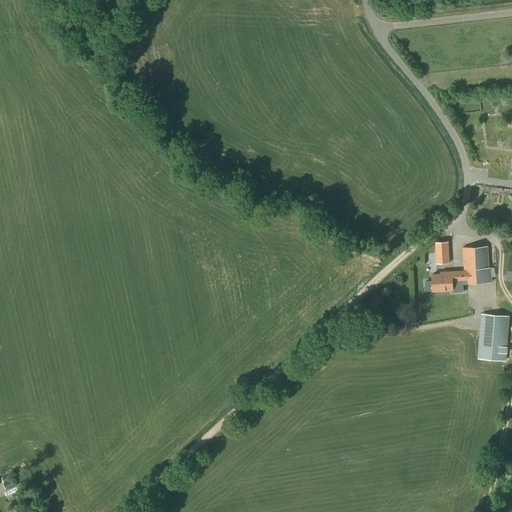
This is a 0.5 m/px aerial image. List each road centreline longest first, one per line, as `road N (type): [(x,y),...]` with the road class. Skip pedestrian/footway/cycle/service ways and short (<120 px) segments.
road 1 (track): [(123,511),(414,245),(453,223)]
road 2 (unclassified): [(453,223),(466,198),(461,151),(385,43),(367,0)]
